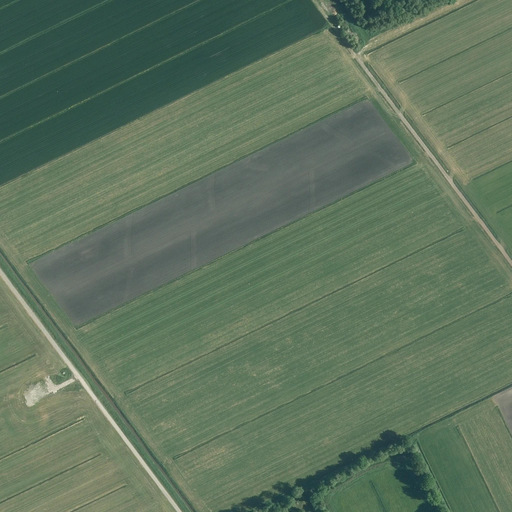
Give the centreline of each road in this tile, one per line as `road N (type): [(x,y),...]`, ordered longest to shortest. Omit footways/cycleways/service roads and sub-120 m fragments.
road 1 (track): [(511,264),(313,0)]
road 2 (unclassified): [(179,511),(0,272)]
